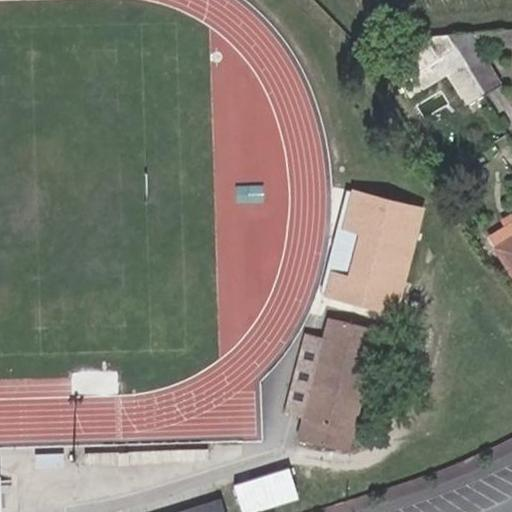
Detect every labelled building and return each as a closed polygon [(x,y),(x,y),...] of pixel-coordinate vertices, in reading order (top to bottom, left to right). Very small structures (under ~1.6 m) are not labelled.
[(511,30),(468,35),(477,49),(511,45),(511,30)] [(443,34),(420,36),(422,38),(408,47),(404,40),(381,53),(397,79),(422,64),(433,56),(450,47),(443,34)] [(477,49),(468,35),(446,37),(481,93),(498,83),(477,49)] [(481,96),(450,47),(433,56),(444,73),(465,106),(481,96)] [(444,73),(433,56),(422,64),(432,80),(444,73)] [(422,64),(397,79),(408,95),(432,80),(422,64)] [(426,205),(351,186),(341,227),(358,232),(348,273),(331,269),(324,296),(398,315),(426,205)] [(511,221),(489,236),(495,248),(511,237),(511,221)] [(511,237),(495,248),(511,275),(511,237)] [(338,431),(351,434),(377,335),(327,322),(321,343),(334,346),(313,424),(300,420),(295,441),(333,451),(338,431)] [(334,346),(321,343),(300,420),(313,424),(334,346)] [(345,454),(351,434),(338,431),(333,451),(345,454)] [(216,511),(213,502),(180,511),(216,511)]
